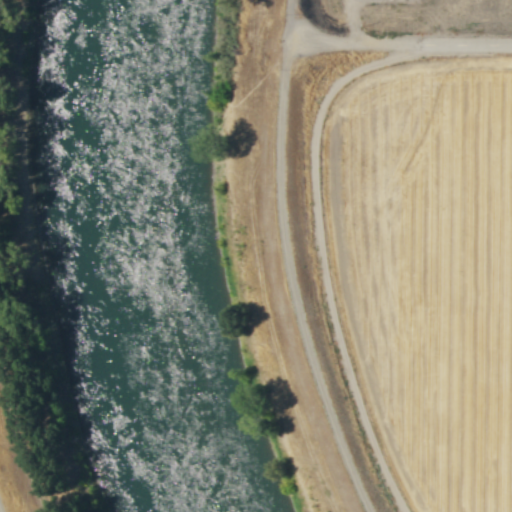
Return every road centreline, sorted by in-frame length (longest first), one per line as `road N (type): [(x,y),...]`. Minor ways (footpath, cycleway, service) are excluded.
road 1 (track): [(374,511),(335,417),(297,262),(290,117),(297,40)]
road 2 (residential): [(511,45),(297,40)]
